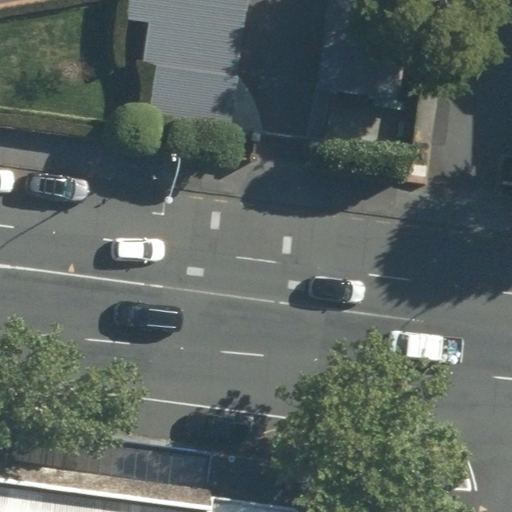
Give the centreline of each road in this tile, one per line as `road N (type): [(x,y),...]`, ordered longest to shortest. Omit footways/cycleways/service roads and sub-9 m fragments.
road 1 (secondary): [(478,330),(0,270)]
road 2 (residential): [(478,330),(462,511)]
